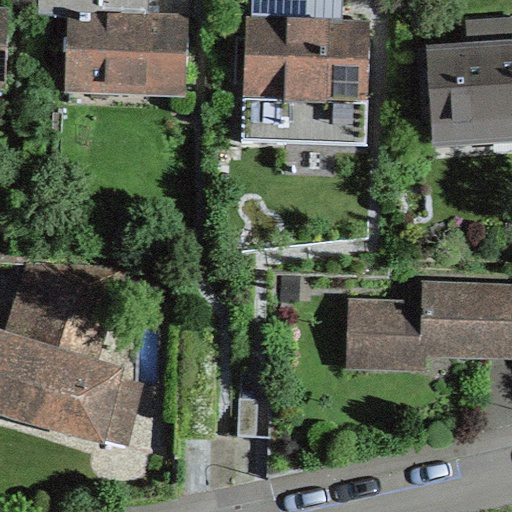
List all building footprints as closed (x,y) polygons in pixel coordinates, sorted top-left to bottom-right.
[(149,0),(39,0),(39,15),(68,16),(66,90),(68,90),(68,78),(122,80),(184,83),(183,95),(186,95),(189,18),(149,16),(149,0)] [(252,0),(251,20),(248,20),(245,97),(248,97),(248,85),(303,87),(363,89),(363,101),(365,101),(368,24),(306,22),(307,0),(252,0)] [(9,11),(0,10),(0,75),(3,76),(3,88),(6,88),(9,11)] [(511,21),(469,24),(470,53),(427,56),(432,133),(488,129),(511,127),(511,21)] [(0,411),(40,424),(40,423),(88,436),(107,364),(100,362),(99,367),(88,363),(119,268),(51,266),(26,344),(0,336),(0,411)] [(181,271),(123,269),(119,282),(180,301),(181,271)] [(423,367),(424,352),(444,353),(511,355),(511,290),(424,286),(423,307),(353,304),(353,307),(371,308),(369,365),(423,367)]
